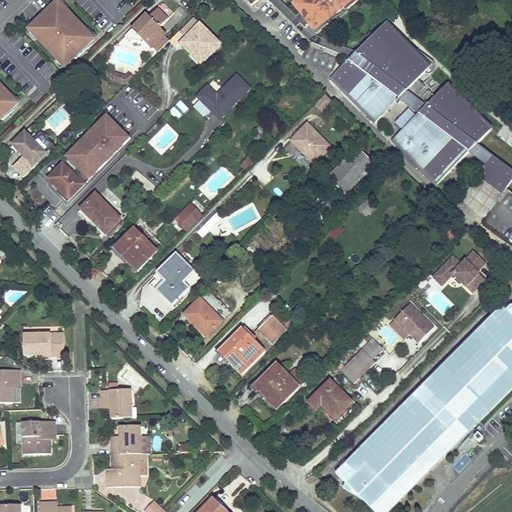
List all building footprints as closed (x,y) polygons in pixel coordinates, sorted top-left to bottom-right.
[(245,0),(251,6),(258,0),(267,0),(311,42),(349,57),(350,58),(331,77),(342,89),(344,87),(362,105),(360,107),(375,122),(399,98),(419,113),(392,139),(436,184),(469,152),(486,164),(479,173),(487,180),(486,181),(493,187),(495,185),(503,191),(511,179),(511,172),(492,157),(490,158),(475,146),(489,132),(444,88),(433,99),(416,81),(427,70),(405,48),(403,49),(383,29),(370,41),(369,40),(352,56),(350,54),(316,40),(313,36),(331,22),(329,19),(349,3),(351,6),(358,0),(296,0),(292,4),(301,15),(296,19),(276,0),(245,0)] [(68,9),(61,1),(57,4),(65,12),(68,9)] [(168,20),(174,13),(163,3),(157,9),(168,20)] [(351,6),(349,3),(329,19),(331,22),(351,6)] [(39,21),(29,30),(37,39),(38,38),(57,58),(56,59),(64,67),(74,57),(71,54),(79,47),(81,50),(92,41),(84,32),(83,33),(64,13),(65,12),(57,4),(47,14),(50,16),(42,24),(39,21)] [(168,20),(157,9),(149,17),(150,19),(144,25),(140,21),(125,37),(134,46),(141,38),(151,48),(159,39),(153,34),(168,20)] [(47,14),(39,21),(42,24),(50,16),(47,14)] [(197,28),(201,24),(194,17),(179,32),(186,38),(184,41),(187,44),(186,45),(186,49),(190,53),(197,53),(199,51),(206,59),(221,44),(207,31),(204,31),(202,33),(197,28)] [(207,31),(201,24),(197,28),(202,33),(204,31),(207,31)] [(95,37),(87,29),(84,32),(92,41),(95,37)] [(29,30),(26,34),(33,42),(37,39),(29,30)] [(71,54),(74,57),(81,50),(79,47),(71,54)] [(190,53),(201,64),(206,59),(199,51),(197,53),(190,53)] [(56,59),(52,62),(60,70),(64,67),(56,59)] [(113,81),(126,85),(133,78),(129,74),(126,77),(115,74),(113,81)] [(208,86),(197,97),(214,115),(217,112),(222,118),(250,89),(237,76),(217,96),(208,86)] [(64,90),(67,94),(80,83),(77,79),(64,90)] [(0,118),(0,117),(0,112),(1,111),(4,115),(15,105),(6,96),(6,97),(0,90),(0,118)] [(18,101),(10,93),(6,96),(15,105),(18,101)] [(124,99),(120,95),(109,106),(114,110),(124,99)] [(326,96),(316,105),(322,111),(332,102),(326,96)] [(185,106),(182,102),(171,113),(174,117),(185,106)] [(48,179),(59,190),(60,189),(70,199),(107,162),(103,159),(109,153),(99,143),(104,138),(114,148),(120,142),(124,146),(131,138),(107,115),(76,146),(79,149),(68,159),(80,171),(75,176),(63,164),(48,179)] [(298,132),(289,141),(296,148),(298,146),(309,156),(307,158),(313,164),(330,146),(307,123),(300,130),(302,132),(300,134),(298,132)] [(268,134),(264,130),(256,140),(259,143),(268,134)] [(36,165),(46,154),(25,132),(13,144),(25,158),(27,156),(36,165)] [(107,162),(124,146),(120,142),(114,148),(104,138),(99,143),(109,153),(103,159),(107,162)] [(79,149),(76,146),(65,157),(68,159),(79,149)] [(346,196),(376,166),(358,148),(328,178),(346,196)] [(32,168),(36,165),(27,156),(25,158),(23,160),(32,168)] [(60,189),(59,190),(69,200),(70,199),(60,189)] [(106,234),(120,219),(96,195),(81,210),(99,227),(106,234)] [(374,208),(368,201),(360,209),(366,216),(374,208)] [(191,206),(184,213),(190,219),(182,226),(177,221),(186,232),(202,215),(191,206)] [(99,227),(81,210),(78,213),(95,230),(99,227)] [(184,213),(177,221),(182,226),(190,219),(184,213)] [(213,216),(204,225),(209,230),(218,221),(213,216)] [(138,272),(157,252),(147,241),(134,229),(116,247),(128,259),(127,261),(138,272)] [(157,252),(163,246),(153,235),(147,241),(157,252)] [(128,259),(116,247),(114,249),(127,261),(128,259)] [(462,266),(453,257),(442,269),(451,277),(453,275),(472,294),(485,281),(478,273),(486,264),(475,253),(462,266)] [(195,272),(176,254),(158,273),(160,276),(166,282),(157,291),(173,307),(190,289),(184,283),(195,272)] [(451,277),(442,269),(433,277),(442,286),(451,277)] [(190,289),(201,278),(195,272),(184,283),(190,289)] [(166,282),(160,276),(151,285),(157,291),(166,282)] [(223,322),(231,314),(208,292),(201,300),(223,322)] [(223,322),(201,300),(185,315),(197,327),(198,325),(209,336),(223,322)] [(339,322),(331,314),(338,308),(332,302),(319,315),(333,329),(339,322)] [(434,329),(411,304),(395,320),(418,344),(434,329)] [(441,461),(511,390),(511,306),(510,307),(506,311),(502,308),(336,474),(346,484),(343,489),(361,499),(375,507),(376,504),(377,505),(377,506),(378,506),(379,506),(380,506),(381,506),(382,506),(382,505),(383,505),(383,504),(384,503),(384,502),(389,506),(428,467),(427,465),(441,461)] [(347,310),(344,314),(341,311),(338,308),(331,314),(339,322),(342,325),(349,319),(348,318),(351,314),(347,310)] [(273,315),(257,330),(272,345),(288,330),(273,315)] [(242,376),(265,353),(242,330),(222,350),(233,361),(230,364),(242,376)] [(64,334),(24,335),(24,356),(36,355),(51,355),(51,357),(65,357),(64,334)] [(373,361),(382,351),(372,341),(362,350),(373,361)] [(233,361),(222,350),(219,353),(230,364),(233,361)] [(362,350),(341,371),(354,384),(376,363),(373,361),(362,350)] [(277,411),(299,387),(289,376),(277,365),(257,385),(267,396),(265,398),(277,411)] [(0,403),(16,403),(16,389),(12,389),(12,386),(21,386),(21,371),(0,371),(0,403)] [(289,376),(299,387),(305,382),(294,371),(289,376)] [(314,375),(318,380),(323,376),(319,371),(314,375)] [(330,382),(309,403),(316,410),(322,405),(336,419),(352,403),(340,391),(345,387),(336,378),(331,382),(330,382)] [(265,398),(267,396),(257,385),(254,388),(265,398)] [(132,390),(102,391),(103,405),(112,405),(112,409),(112,419),(129,419),(128,408),(132,408),(132,390)] [(56,422),(23,423),(23,442),(24,455),(51,455),(51,440),(48,440),(48,437),(56,437),(56,422)] [(137,426),(120,427),(121,438),(121,442),(112,442),(112,456),(139,455),(141,455),(141,437),(137,437),(137,426)] [(108,488),(140,487),(139,455),(112,456),(112,471),(116,470),(116,473),(107,473),(108,488)] [(376,504),(375,507),(361,499),(374,511),(390,511),(441,461),(427,465),(428,467),(389,506),(384,502),(384,503),(383,504),(383,505),(382,505),(382,506),(381,506),(380,506),(379,506),(378,506),(377,506),(377,505),(376,504)] [(208,494),(190,511),(201,511),(213,500),(208,494)] [(225,511),(213,500),(201,511),(225,511)] [(166,511),(167,511),(152,502),(146,511),(166,511)] [(72,511),(72,508),(57,508),(57,511),(55,511),(54,503),(39,503),(39,511),(72,511)]
